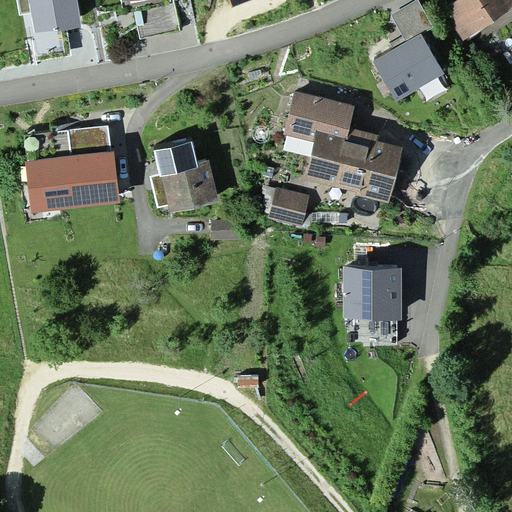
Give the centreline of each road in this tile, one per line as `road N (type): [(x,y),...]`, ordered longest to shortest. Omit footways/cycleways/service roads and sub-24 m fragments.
road 1 (track): [(348,511),(256,413),(227,396),(181,381),(55,372),(38,383),(17,511)]
road 2 (residential): [(0,94),(231,56),(368,0)]
road 3 (residential): [(511,126),(479,145),(466,173),(431,343)]
road 4 (track): [(465,511),(431,343)]
